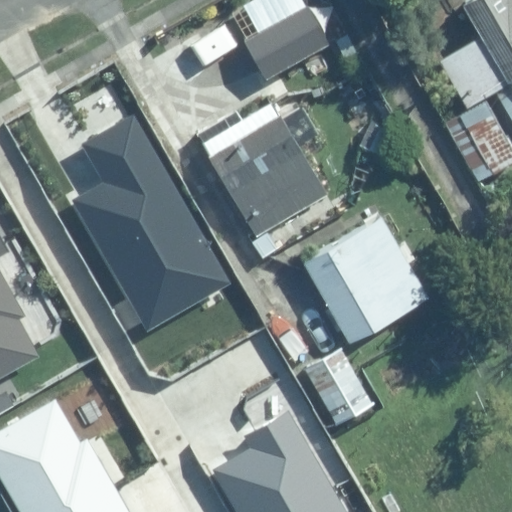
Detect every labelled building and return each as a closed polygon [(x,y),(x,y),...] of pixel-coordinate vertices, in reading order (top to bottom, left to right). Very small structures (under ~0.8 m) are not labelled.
[(511,0),(456,0),(476,35),(437,57),(466,108),(496,91),(511,119),(511,0)] [(321,191),(265,100),(192,141),(249,232),(321,191)] [(383,126),(364,119),(358,133),(338,126),(334,138),(372,153),(383,126)] [(190,336),(198,352),(255,321),(164,154),(71,205),(93,245),(87,249),(106,284),(136,268),(148,290),(161,283),(190,336)] [(417,296),(371,213),(292,258),(338,340),(417,296)] [(0,388),(5,397),(22,387),(43,423),(0,448),(0,468),(25,511),(41,511),(134,458),(95,391),(92,395),(64,348),(77,340),(13,230),(0,237),(0,388)] [(337,343),(310,358),(341,411),(367,395),(337,343)]
